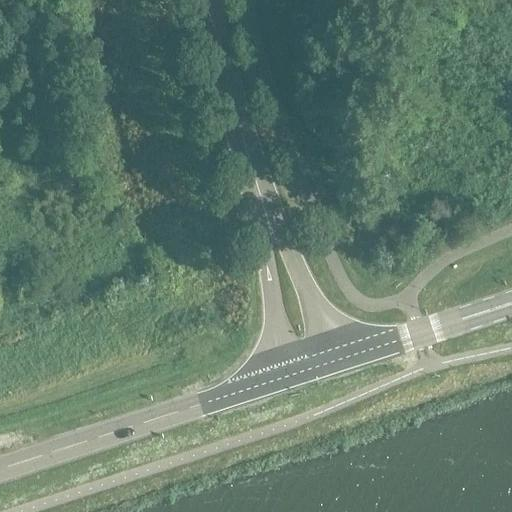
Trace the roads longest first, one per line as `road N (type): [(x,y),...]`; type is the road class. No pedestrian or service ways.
road 1 (tertiary): [(0,468),(282,378)]
road 2 (tertiary): [(256,193),(206,0)]
road 3 (tertiary): [(256,193),(282,378)]
road 4 (tertiary): [(337,360),(256,193)]
road 5 (tertiary): [(511,304),(337,360)]
